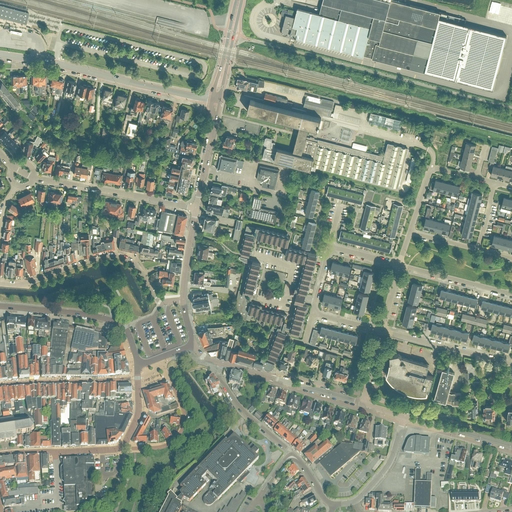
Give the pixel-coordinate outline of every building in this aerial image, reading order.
[(284,36),(285,35),(286,35),(287,35),(287,34),(288,33),(288,32),(291,33),(290,36),(353,53),(353,54),(364,56),(364,55),(372,57),(372,58),(375,59),(376,59),(425,72),(491,88),(506,34),(439,16),(440,12),(392,0),(322,0),(323,1),(324,1),(320,14),(319,13),(319,14),(297,9),(295,17),(291,16),(293,10),(289,9),(288,13),(282,11),(281,15),(286,16),(282,32),(282,33),(282,34),(283,35),(284,35),(284,36)] [(0,5),(0,16),(26,24),(29,13),(0,5)] [(51,77),(49,85),(53,86),(53,87),(52,87),(51,91),(52,91),(52,93),(54,94),(54,92),(56,87),(58,79),(51,77)] [(238,82),(237,87),(247,90),(247,88),(249,81),(246,80),(247,80),(243,79),(242,80),(238,78),(237,82),(238,82)] [(56,87),(54,92),(57,92),(57,89),(58,87),(62,88),(64,80),(58,79),(56,87)] [(259,79),(258,83),(249,81),(247,88),(256,90),(257,87),(264,87),(264,80),(259,79)] [(74,89),(75,85),(75,82),(68,80),(64,94),(72,95),(73,89),(74,89)] [(2,83),(0,84),(0,93),(0,94),(3,92),(11,102),(9,104),(13,109),(19,104),(2,83)] [(80,96),(84,97),(86,86),(80,84),(78,90),(77,90),(76,98),(79,99),(80,96)] [(94,87),(86,86),(84,97),(88,98),(87,101),(91,102),(93,94),(92,94),(94,87)] [(102,98),(111,101),(112,97),(110,97),(111,91),(104,89),(102,98)] [(114,106),(115,106),(123,108),(123,106),(124,106),(126,96),(117,93),(117,97),(116,96),(115,100),(116,100),(115,104),(114,106)] [(265,93),(264,100),(291,107),(293,103),(287,101),(288,99),(265,93)] [(133,108),(131,107),(130,110),(136,112),(137,108),(142,110),(144,102),(139,100),(140,99),(139,99),(139,98),(137,98),(136,98),(135,98),(133,108)] [(305,99),(304,106),(307,106),(306,111),(330,117),(331,112),(333,101),(322,98),(321,103),(305,99)] [(248,110),(247,111),(255,113),(297,124),(300,125),(297,136),(293,152),(274,147),(275,142),(271,142),(272,140),(271,138),(267,137),(265,138),(264,144),(265,145),(267,146),(266,148),(265,148),(262,158),(274,162),(275,160),(311,169),(312,165),(397,188),(407,148),(388,143),(384,157),(366,152),(352,148),(351,148),(336,144),(326,142),(314,139),(314,138),(310,137),(306,136),(308,126),(318,129),(321,120),(321,118),(250,99),(248,110)] [(149,116),(150,116),(153,102),(148,101),(144,112),(146,114),(147,115),(145,121),(148,121),(149,116)] [(159,104),(153,102),(150,116),(152,117),(154,112),(157,113),(159,104)] [(160,115),(160,117),(169,119),(170,117),(172,108),(163,105),(160,115)] [(177,115),(176,120),(181,122),(182,117),(187,118),(189,111),(182,109),(180,115),(177,115)] [(371,112),(368,122),(400,130),(402,121),(371,112)] [(126,114),(122,132),(120,136),(127,138),(133,137),(134,135),(137,123),(130,121),(132,115),(126,114)] [(0,134),(0,139),(2,142),(9,136),(4,131),(3,130),(0,132),(0,134),(0,135),(0,134)] [(2,142),(7,146),(13,140),(9,136),(2,142)] [(43,142),(45,140),(41,138),(42,138),(37,136),(34,141),(25,140),(25,142),(25,141),(23,150),(23,153),(30,154),(31,149),(32,149),(33,143),(37,146),(40,140),(43,142)] [(223,144),(234,147),(237,138),(233,137),(234,137),(231,137),(227,136),(226,140),(225,140),(224,140),(223,141),(222,143),(223,144)] [(176,146),(169,144),(169,140),(166,139),(165,146),(164,150),(188,155),(189,151),(194,152),(195,147),(196,147),(197,144),(196,143),(191,142),(191,140),(187,139),(187,141),(182,140),(181,141),(180,144),(181,145),(180,150),(175,149),(176,146)] [(18,145),(13,140),(7,146),(11,151),(14,148),(15,149),(18,146),(17,145),(18,145)] [(353,142),(352,148),(366,152),(367,146),(353,142)] [(466,142),(464,149),(474,151),(476,145),(466,142)] [(40,151),(35,157),(39,161),(45,155),(43,153),(46,150),(43,148),(41,151),(40,151)] [(464,149),(463,155),(472,157),(474,151),(464,149)] [(179,160),(178,164),(191,167),(193,160),(193,159),(192,157),(192,158),(179,155),(179,154),(176,153),(175,157),(179,158),(179,157),(182,158),(181,160),(179,160)] [(220,157),(218,167),(217,168),(218,171),(220,170),(234,173),(236,166),(242,168),(244,161),(238,159),(222,155),(222,154),(219,156),(220,157)] [(463,155),(461,161),(471,163),(472,157),(463,155)] [(55,159),(55,158),(52,157),(51,161),(47,160),(48,158),(47,158),(44,161),(43,164),(42,165),(42,166),(42,167),(42,168),(43,169),(44,169),(44,170),(50,171),(51,163),(54,163),(55,159)] [(412,157),(408,171),(406,181),(411,182),(414,173),(417,159),(412,157)] [(55,172),(61,173),(64,159),(61,158),(60,164),(56,163),(55,172)] [(469,169),(471,163),(461,161),(460,167),(469,169)] [(85,168),(82,167),(80,175),(86,176),(87,168),(88,168),(89,164),(86,164),(85,168)] [(173,171),(172,173),(189,176),(190,171),(191,170),(192,168),(191,167),(178,164),(177,167),(172,166),(171,170),(173,171)] [(259,170),(257,179),(260,180),(261,182),(262,182),(261,186),(275,189),(279,170),(260,165),(259,170)] [(505,169),(503,178),(509,180),(511,170),(511,167),(506,165),(505,169)] [(493,166),(490,175),(497,176),(499,167),(493,166)] [(107,181),(110,167),(107,167),(106,172),(102,171),(103,169),(95,168),(94,173),(100,174),(99,176),(101,176),(100,180),(107,181)] [(499,167),(497,176),(503,178),(505,169),(499,167)] [(107,181),(114,182),(116,168),(113,168),(112,173),(109,172),(107,181)] [(130,169),(125,169),(124,175),(126,175),(125,184),(131,185),(133,176),(134,170),(130,169)] [(169,177),(169,181),(187,185),(188,184),(189,182),(188,181),(189,176),(172,173),(172,174),(170,173),(169,177)] [(136,176),(135,181),(137,181),(136,184),(143,186),(144,178),(136,176)] [(432,182),(430,189),(437,190),(439,191),(442,182),(439,181),(436,180),(435,182),(432,182)] [(169,181),(167,187),(166,187),(166,191),(172,193),(173,189),(184,192),(185,193),(186,191),(186,190),(187,185),(169,181)] [(442,182),(439,191),(444,192),(446,193),(448,183),(446,183),(442,182)] [(448,183),(446,193),(451,194),(452,194),(454,185),(453,184),(448,183)] [(211,192),(224,195),(226,195),(227,190),(236,192),(237,188),(228,186),(223,185),(222,188),(214,186),(212,186),(211,192)] [(454,185),(452,194),(458,196),(460,186),(454,185)] [(326,195),(334,197),(336,188),(329,186),(326,195)] [(334,197),(341,198),(343,190),(336,188),(334,197)] [(309,193),(309,195),(318,198),(319,191),(312,189),(311,193),(309,193)] [(347,191),(343,190),(341,198),(348,200),(350,191),(350,189),(348,189),(347,191)] [(53,207),(56,193),(50,191),(49,195),(48,195),(47,200),(52,200),(50,206),(53,207)] [(355,202),(357,193),(350,191),(348,200),(355,202)] [(30,192),(24,195),(30,207),(32,206),(30,202),(33,200),(31,196),(32,196),(31,192),(30,193),(30,192)] [(241,192),(239,199),(246,201),(248,194),(241,192)] [(472,196),(471,198),(480,200),(481,198),(482,194),(479,194),(474,192),(473,192),(472,196)] [(62,194),(56,193),(53,207),(56,207),(57,202),(61,202),(62,194)] [(210,193),(209,197),(210,197),(209,201),(217,203),(221,204),(222,199),(218,198),(219,195),(212,193),(212,194),(210,193)] [(364,195),(357,193),(355,202),(362,204),(364,195)] [(19,198),(18,199),(20,202),(22,206),(26,204),(28,208),(30,207),(24,195),(19,198)] [(309,198),(308,202),(316,204),(318,198),(309,195),(308,198),(309,198)] [(248,207),(247,212),(250,212),(250,215),(276,221),(278,212),(260,207),(262,198),(254,196),(252,208),(248,207)] [(501,207),(507,208),(510,199),(503,197),(501,207)] [(470,202),(469,204),(479,207),(479,205),(480,200),(471,198),(470,202)] [(120,219),(122,220),(123,216),(122,216),(123,211),(122,211),(123,208),(120,207),(121,204),(105,201),(103,213),(118,215),(117,219),(120,219)] [(306,205),(306,208),(315,210),(316,204),(308,202),(307,205),(306,205)] [(12,203),(8,209),(15,214),(17,211),(20,213),(22,210),(12,203)] [(394,203),(392,211),(401,213),(402,205),(394,203)] [(229,211),(229,209),(229,208),(227,208),(208,204),(207,210),(209,210),(209,212),(228,216),(229,211)] [(367,204),(365,212),(373,214),(375,209),(380,210),(380,207),(367,204)] [(468,209),(468,210),(477,213),(478,211),(479,207),(469,204),(468,209)] [(426,217),(426,218),(423,227),(429,229),(432,219),(428,219),(431,208),(427,207),(425,217),(426,217)] [(147,220),(149,209),(143,208),(141,219),(147,220)] [(306,208),(305,210),(306,211),(305,214),(313,216),(315,210),(306,208)] [(147,220),(147,221),(152,221),(154,222),(154,217),(156,210),(149,209),(147,220)] [(160,218),(158,225),(158,229),(182,234),(186,215),(162,210),(160,218)] [(467,215),(466,216),(476,219),(476,218),(477,213),(468,210),(467,215)] [(392,211),(390,219),(399,221),(401,213),(392,211)] [(365,212),(363,220),(371,222),(373,214),(365,212)] [(203,228),(212,230),(214,230),(215,225),(215,224),(218,225),(219,220),(217,219),(211,218),(206,216),(205,222),(204,222),(203,228)] [(465,222),(474,225),(474,224),(476,219),(466,216),(465,222)] [(14,220),(13,220),(12,219),(6,218),(4,227),(10,228),(10,229),(12,229),(12,230),(11,231),(14,232),(14,228),(13,228),(13,226),(11,225),(11,224),(13,224),(14,220)] [(243,220),(241,220),(237,219),(233,239),(239,240),(243,220)] [(390,219),(388,227),(397,229),(399,221),(390,219)] [(429,229),(435,231),(438,221),(432,219),(429,229)] [(363,220),(361,228),(369,231),(371,222),(363,220)] [(307,224),(306,227),(315,230),(316,223),(309,221),(308,225),(307,224)] [(435,231),(441,232),(444,223),(438,221),(435,231)] [(463,228),(463,229),(472,231),(473,230),(474,225),(465,222),(463,228)] [(450,224),(444,223),(441,232),(448,234),(450,224)] [(92,234),(92,232),(93,232),(93,233),(96,233),(96,232),(97,232),(97,229),(99,226),(95,226),(95,225),(91,225),(91,228),(90,228),(90,234),(92,234)] [(256,228),(247,225),(240,252),(241,252),(241,254),(249,256),(250,253),(251,254),(252,251),(250,251),(252,244),(253,244),(254,241),(253,241),(254,236),(254,234),(256,235),(256,236),(258,237),(263,238),(263,240),(265,240),(266,239),(273,241),(272,242),(273,242),(275,243),(276,242),(283,244),(282,245),(283,245),(285,246),(285,244),(288,245),(290,237),(288,236),(289,235),(256,226),(256,228)] [(303,229),(306,230),(305,234),(313,236),(315,230),(306,227),(304,227),(303,229)] [(397,229),(388,227),(386,234),(386,235),(395,237),(395,234),(397,229)] [(13,234),(14,232),(11,231),(12,230),(10,230),(4,229),(3,238),(9,239),(10,233),(13,234)] [(463,229),(462,235),(471,237),(472,231),(463,229)] [(339,240),(346,241),(349,232),(341,231),(339,240)] [(354,232),(354,234),(349,232),(346,241),(354,243),(356,234),(355,234),(356,232),(354,232)] [(80,243),(78,243),(78,245),(89,245),(88,234),(80,235),(80,236),(78,236),(78,240),(80,240),(80,243)] [(171,241),(184,243),(185,237),(175,236),(175,239),(170,238),(170,236),(162,234),(161,239),(165,240),(171,241)] [(304,237),(303,240),(311,242),(313,236),(305,234),(304,237)] [(354,243),(361,245),(363,236),(356,234),(354,243)] [(491,245),(497,246),(500,237),(494,235),(491,245)] [(361,245),(368,247),(370,238),(363,236),(361,245)] [(497,246),(503,248),(506,238),(500,237),(497,246)] [(104,239),(104,240),(106,251),(115,249),(113,238),(104,239)] [(368,247),(375,249),(377,240),(370,238),(368,247)] [(503,248),(509,249),(511,240),(506,238),(503,248)] [(35,251),(41,251),(43,241),(35,240),(34,248),(35,248),(35,251)] [(310,248),(311,242),(303,240),(302,242),(303,242),(302,246),(310,248)] [(375,249),(382,250),(385,242),(377,240),(375,249)] [(76,260),(75,251),(74,249),(78,249),(78,242),(74,242),(74,247),(71,247),(71,252),(69,252),(71,261),(76,260)] [(392,243),(385,242),(382,250),(390,252),(392,243)] [(200,243),(199,250),(208,251),(208,248),(213,248),(213,246),(212,245),(209,245),(207,244),(203,244),(202,244),(200,243)] [(89,255),(89,245),(78,245),(78,249),(79,255),(84,254),(84,257),(89,255)] [(63,247),(63,257),(64,256),(65,258),(66,263),(71,261),(69,252),(71,252),(71,247),(70,247),(70,246),(63,247)] [(150,248),(140,246),(139,254),(149,255),(149,254),(150,248)] [(154,249),(150,248),(149,254),(157,256),(157,257),(161,257),(162,252),(158,251),(158,248),(155,248),(154,249)] [(296,294),(305,296),(306,294),(307,291),(309,292),(309,289),(308,289),(310,281),(311,282),(312,279),(310,279),(312,272),(314,272),(314,269),(313,269),(314,264),(315,265),(318,254),(307,252),(307,253),(287,248),(285,256),(288,257),(287,258),(290,259),(290,257),(298,259),(297,261),(300,261),(300,260),(305,261),(304,262),(306,263),(299,290),(297,290),(298,288),(295,287),(295,290),(291,289),(291,291),(294,292),(294,293),(296,294)] [(213,252),(208,251),(199,250),(198,257),(208,259),(208,255),(212,255),(213,252)] [(6,264),(5,273),(14,274),(16,258),(17,258),(17,254),(15,254),(15,258),(12,258),(12,260),(8,260),(8,265),(6,264)] [(30,275),(36,273),(34,268),(36,266),(34,257),(29,258),(29,257),(25,258),(28,273),(29,272),(30,275)] [(171,261),(170,271),(170,272),(174,272),(180,273),(181,263),(171,261)] [(261,263),(252,261),(245,291),(239,290),(233,314),(242,316),(241,320),(246,321),(248,312),(250,313),(250,314),(252,315),(253,314),(258,315),(257,317),(260,318),(259,319),(262,320),(262,318),(270,320),(269,322),(272,322),(272,321),(276,322),(275,327),(272,326),(271,330),(274,331),(275,328),(285,331),(287,322),(286,322),(287,319),(285,318),(287,314),(279,312),(279,314),(259,309),(260,306),(250,304),(252,297),(250,297),(250,295),(252,295),(252,294),(254,289),(255,289),(256,286),(255,286),(257,279),(258,279),(258,277),(257,276),(259,269),(260,269),(261,267),(260,266),(261,263)] [(330,271),(336,273),(339,264),(332,262),(330,271)] [(336,273),(342,275),(345,265),(339,264),(336,273)] [(351,267),(345,265),(342,275),(348,276),(351,267)] [(365,270),(364,274),(373,277),(374,273),(371,272),(372,269),(363,266),(362,270),(365,270)] [(156,271),(156,273),(155,277),(159,277),(158,282),(172,284),(174,272),(170,272),(170,271),(159,270),(156,271)] [(364,274),(362,281),(371,284),(373,277),(364,274)] [(369,291),(371,284),(362,281),(360,289),(369,291)] [(423,283),(422,285),(413,283),(411,289),(421,291),(422,285),(424,286),(425,284),(423,283)] [(411,289),(410,295),(419,298),(421,291),(411,289)] [(448,299),(451,300),(453,293),(447,291),(445,300),(447,300),(448,299)] [(217,296),(212,297),(212,293),(208,294),(208,293),(202,294),(201,292),(193,293),(194,296),(193,296),(194,300),(192,302),(193,305),(195,306),(196,311),(211,308),(210,299),(218,298),(217,296)] [(359,293),(357,299),(366,301),(368,295),(359,293)] [(322,303),(328,305),(330,295),(324,294),(322,303)] [(460,302),(463,303),(465,296),(459,294),(457,303),(459,303),(460,302)] [(328,305),(334,306),(336,297),(330,295),(328,305)] [(418,304),(419,298),(410,295),(408,301),(418,304)] [(343,299),(336,297),(334,306),(340,308),(343,299)] [(477,299),(471,298),(469,306),(471,306),(472,305),(475,306),(477,299)] [(304,301),(295,299),(294,301),(298,302),(291,332),(299,334),(300,332),(301,332),(301,329),(300,329),(302,322),(303,322),(304,319),(303,319),(305,312),(306,312),(307,310),(305,309),(307,304),(303,303),(304,301)] [(357,299),(356,305),(365,307),(366,301),(357,299)] [(489,310),(493,311),(494,304),(488,302),(486,310),(489,311),(489,310)] [(363,314),(365,307),(356,305),(354,311),(363,314)] [(417,308),(407,305),(406,311),(415,314),(417,308)] [(501,313),(505,314),(507,307),(500,305),(498,313),(501,314),(501,313)] [(406,311),(404,318),(413,320),(415,314),(406,311)] [(21,340),(21,328),(25,328),(26,320),(17,319),(17,320),(16,319),(12,319),(11,319),(8,318),(7,318),(6,327),(7,336),(8,338),(8,340),(15,340),(21,340)] [(407,325),(412,326),(413,320),(404,318),(403,324),(404,324),(403,326),(407,327),(407,325)] [(38,337),(41,338),(42,330),(42,321),(35,321),(35,327),(34,327),(34,332),(38,332),(38,337)] [(49,322),(42,321),(42,330),(41,338),(44,338),(44,333),(49,333),(49,328),(49,327),(49,322)] [(68,333),(68,332),(68,328),(69,326),(53,324),(51,349),(50,359),(49,378),(61,377),(62,370),(63,368),(68,333)] [(430,331),(437,333),(439,325),(436,324),(435,325),(432,324),(430,331)] [(199,333),(201,338),(204,345),(207,349),(208,348),(219,346),(220,338),(227,339),(225,335),(226,335),(223,326),(209,327),(209,328),(202,331),(202,332),(199,333)] [(323,335),(325,336),(328,328),(321,326),(319,334),(323,335)] [(66,377),(80,378),(86,378),(88,357),(82,357),(82,355),(85,355),(92,353),(92,352),(98,351),(105,352),(108,341),(101,339),(101,338),(98,338),(98,336),(94,335),(95,334),(76,330),(76,329),(75,329),(68,328),(68,332),(68,333),(63,368),(62,370),(61,377),(66,377)] [(328,336),(332,337),(334,330),(328,328),(325,336),(328,337),(328,336)] [(286,333),(277,330),(266,358),(267,359),(271,360),(275,362),(276,359),(277,360),(278,357),(277,357),(280,350),(281,350),(282,348),(281,347),(283,341),(284,341),(285,339),(284,338),(286,333)] [(340,339),(344,340),(346,333),(340,331),(337,339),(340,340),(340,339)] [(358,336),(352,334),(349,343),(352,343),(352,342),(356,343),(358,336)] [(472,342),(478,343),(480,335),(477,334),(477,335),(474,335),(472,342)] [(224,356),(228,358),(234,339),(230,337),(227,346),(226,346),(224,356)] [(484,345),(490,346),(492,338),(489,337),(489,339),(486,338),(484,345)] [(8,338),(4,338),(2,338),(3,345),(4,350),(5,357),(5,359),(7,381),(13,380),(10,356),(8,340),(8,338)] [(218,354),(218,356),(224,356),(226,346),(228,340),(220,338),(219,346),(218,354)] [(241,341),(234,339),(228,358),(236,360),(238,351),(239,348),(240,346),(241,342),(241,341)] [(21,340),(15,340),(17,354),(23,354),(24,354),(23,347),(22,340),(21,340)] [(496,348),(502,349),(504,341),(501,341),(498,341),(496,348)] [(506,342),(504,341),(502,349),(508,351),(510,344),(506,343),(506,342)] [(236,360),(244,362),(247,350),(246,350),(246,347),(244,347),(245,343),(241,342),(240,346),(239,348),(238,351),(236,360)] [(37,360),(40,360),(40,349),(37,349),(38,344),(34,344),(33,348),(33,351),(33,352),(29,352),(29,353),(32,353),(32,360),(30,361),(30,363),(30,368),(33,369),(34,379),(39,378),(37,360)] [(207,349),(212,355),(218,354),(219,346),(208,348),(207,349)] [(27,347),(25,347),(24,347),(25,358),(28,358),(29,379),(34,379),(33,369),(30,368),(30,363),(30,361),(30,358),(28,358),(27,353),(29,353),(29,352),(33,352),(33,351),(27,352),(27,347)] [(107,354),(107,355),(107,359),(110,358),(113,358),(115,376),(120,376),(120,366),(121,366),(121,364),(120,364),(120,362),(126,362),(123,351),(120,352),(119,347),(110,348),(107,353),(107,354)] [(278,367),(283,369),(283,368),(287,369),(289,360),(292,361),(293,360),(294,360),(294,358),(294,357),(296,350),(290,348),(289,353),(288,352),(287,355),(288,355),(288,357),(284,356),(283,360),(281,359),(278,367)] [(257,353),(247,350),(244,362),(253,365),(255,359),(260,360),(261,357),(262,356),(259,355),(260,354),(257,353)] [(390,369),(389,373),(388,373),(388,374),(388,375),(388,376),(389,377),(390,377),(392,379),(394,382),(396,384),(395,385),(398,387),(401,389),(403,390),(407,391),(410,392),(413,393),(416,394),(420,394),(423,394),(426,394),(428,390),(429,390),(433,376),(426,374),(429,365),(401,357),(402,356),(399,354),(390,356),(390,358),(392,358),(392,362),(391,366),(390,369)] [(107,355),(97,355),(97,359),(97,378),(108,377),(109,377),(107,364),(107,359),(107,355)] [(305,363),(308,364),(314,365),(317,357),(310,355),(309,358),(307,357),(305,363)] [(263,357),(261,357),(260,360),(255,359),(253,365),(261,367),(263,357)] [(326,361),(322,374),(329,376),(332,366),(328,365),(329,362),(326,361)] [(129,375),(126,362),(120,362),(120,364),(121,364),(121,366),(120,366),(120,376),(129,375)] [(334,378),(340,379),(343,368),(341,367),(340,372),(336,371),(334,378)] [(460,393),(456,393),(452,393),(449,392),(454,373),(442,369),(433,400),(446,403),(446,402),(452,403),(452,405),(460,405),(460,393)] [(491,373),(491,379),(499,379),(499,370),(494,370),(494,373),(491,373)] [(232,392),(236,397),(239,401),(242,398),(240,396),(240,395),(238,392),(239,387),(241,388),(243,383),(240,382),(242,376),(232,373),(232,374),(231,374),(229,381),(230,381),(229,384),(232,385),(232,387),(231,391),(232,392)] [(205,381),(205,383),(205,384),(208,385),(211,391),(210,392),(211,395),(213,394),(216,392),(215,389),(219,387),(216,382),(213,378),(212,378),(209,379),(209,380),(209,381),(207,381),(205,381)] [(156,416),(164,414),(176,410),(178,409),(178,407),(177,404),(169,407),(167,401),(172,400),(168,388),(169,386),(168,385),(166,384),(165,385),(160,387),(143,393),(149,411),(154,414),(156,413),(156,416)] [(115,400),(115,396),(115,388),(115,385),(106,386),(105,400),(105,403),(104,403),(105,415),(105,417),(105,418),(114,419),(114,414),(115,403),(114,403),(115,402),(115,400)] [(41,411),(40,387),(36,387),(36,403),(37,411),(33,411),(33,414),(34,414),(34,423),(35,427),(42,427),(41,411)] [(41,400),(47,400),(50,400),(49,387),(40,387),(41,411),(45,411),(45,402),(41,402),(41,400)] [(51,448),(54,448),(54,436),(56,436),(60,436),(60,426),(61,424),(60,420),(60,403),(59,387),(49,387),(50,400),(50,402),(50,403),(50,412),(50,414),(51,422),(50,422),(51,441),(51,448)] [(119,399),(115,400),(115,402),(125,402),(124,401),(124,399),(123,399),(123,396),(123,387),(117,387),(117,388),(115,388),(115,396),(116,396),(118,396),(119,396),(119,399)] [(131,387),(123,387),(123,396),(123,399),(124,399),(124,401),(125,402),(129,401),(131,399),(131,387)] [(23,388),(16,389),(18,402),(18,405),(19,410),(19,413),(21,421),(28,420),(27,411),(25,402),(23,388)] [(30,388),(23,388),(25,402),(27,411),(28,420),(29,420),(33,422),(32,409),(30,388)] [(1,390),(0,389),(0,413),(0,416),(1,416),(1,420),(9,418),(8,412),(6,412),(4,403),(1,390)] [(9,418),(12,418),(11,409),(10,403),(7,389),(1,390),(4,403),(6,412),(8,412),(9,418)] [(12,389),(7,389),(10,403),(11,409),(12,418),(15,417),(16,417),(12,389)] [(16,411),(19,410),(18,405),(18,402),(16,389),(12,389),(16,417),(15,417),(16,422),(21,421),(19,413),(17,414),(16,411)] [(276,391),(269,389),(267,395),(268,396),(267,398),(270,399),(269,403),(272,404),(273,400),(275,396),(274,395),(276,391)] [(275,402),(274,405),(279,407),(280,402),(283,403),(285,395),(279,393),(276,402),(275,402)] [(283,411),(284,413),(284,415),(286,416),(287,414),(291,415),(291,413),(295,413),(296,410),(299,400),(291,398),(288,408),(285,407),(283,411)] [(70,405),(70,421),(76,421),(76,426),(85,426),(85,420),(88,420),(88,415),(88,412),(81,411),(76,411),(77,402),(70,402),(70,405)] [(125,402),(115,402),(114,403),(115,403),(114,414),(121,414),(126,415),(132,415),(132,412),(132,403),(126,404),(125,402)] [(299,408),(297,413),(303,415),(303,414),(308,415),(310,410),(309,410),(311,404),(303,402),(301,409),(299,408)] [(470,404),(470,406),(468,406),(468,412),(470,412),(470,414),(471,414),(472,415),(474,415),(474,414),(475,414),(475,413),(477,413),(477,402),(474,402),(470,402),(470,404)] [(493,407),(493,406),(491,406),(491,405),(486,404),(486,405),(484,405),(484,406),(483,406),(483,412),(484,412),(483,415),(483,416),(484,417),(485,417),(489,417),(489,418),(490,419),(493,419),(493,418),(493,417),(494,417),(494,416),(494,414),(494,411),(495,410),(495,408),(494,407),(493,407)] [(310,411),(308,418),(312,419),(314,414),(319,415),(321,408),(315,406),(313,412),(310,411)] [(233,418),(236,411),(233,407),(230,414),(229,416),(226,421),(230,423),(233,418)] [(321,420),(326,421),(325,425),(327,425),(325,431),(329,432),(330,426),(329,426),(331,419),(333,412),(325,409),(324,415),(323,414),(321,420)] [(253,416),(259,421),(263,416),(258,412),(253,416)] [(345,416),(336,413),(333,423),(338,424),(337,428),(340,429),(342,423),(345,416)] [(95,446),(108,446),(106,432),(114,431),(116,432),(123,435),(132,416),(132,415),(126,415),(121,414),(114,414),(114,419),(105,418),(105,417),(100,416),(96,415),(96,423),(95,429),(96,429),(96,430),(95,446)] [(263,423),(267,426),(276,416),(274,414),(271,418),(268,416),(263,423)] [(278,417),(276,416),(267,426),(272,430),(277,423),(274,422),(278,417)] [(145,417),(139,428),(146,431),(151,421),(145,417)] [(170,417),(164,419),(165,420),(170,421),(170,425),(179,426),(180,419),(173,418),(173,417),(170,417)] [(357,420),(349,418),(346,428),(350,429),(349,432),(352,433),(355,426),(356,423),(357,420)] [(16,447),(21,447),(21,437),(16,438),(15,435),(30,433),(33,429),(32,425),(29,422),(14,425),(13,420),(0,421),(0,442),(16,440),(16,447)] [(159,436),(159,429),(159,427),(159,421),(156,421),(156,427),(155,427),(155,430),(153,430),(153,434),(149,434),(149,437),(150,437),(150,443),(157,443),(157,439),(157,436),(159,436)] [(274,431),(278,435),(289,423),(288,423),(289,422),(287,421),(281,427),(279,425),(274,431)] [(290,423),(289,422),(288,423),(289,423),(278,435),(282,439),(288,433),(285,430),(290,424),(290,423)] [(361,422),(359,431),(360,431),(359,432),(367,435),(368,431),(367,430),(369,424),(361,422)] [(70,447),(75,447),(76,447),(80,447),(80,434),(76,434),(76,426),(70,426),(70,432),(70,440),(70,447)] [(80,447),(87,447),(88,433),(87,433),(87,432),(85,432),(85,426),(76,426),(76,434),(80,434),(80,447)] [(162,427),(164,431),(161,433),(166,440),(171,437),(167,429),(166,429),(164,426),(162,427)] [(139,428),(131,442),(133,443),(139,443),(146,443),(146,437),(146,431),(139,428)] [(377,442),(374,442),(373,446),(376,446),(376,447),(382,447),(383,441),(385,441),(387,429),(375,428),(374,440),(377,441),(377,442)] [(282,439),(286,442),(295,432),(293,430),(289,434),(288,433),(282,439)] [(108,446),(116,444),(123,435),(116,432),(114,431),(106,432),(108,446)] [(62,448),(70,447),(70,440),(70,432),(61,432),(62,448)] [(297,433),(295,432),(286,442),(290,446),(295,439),(297,437),(295,435),(297,433)] [(40,434),(35,434),(30,434),(30,436),(30,448),(40,448),(40,436),(40,434)] [(177,511),(179,509),(181,505),(180,504),(183,499),(189,502),(206,485),(201,480),(207,474),(217,483),(209,492),(210,493),(205,498),(204,500),(204,503),(205,505),(207,506),(210,506),(212,505),(217,500),(218,501),(236,482),(239,484),(246,477),(243,474),(258,459),(255,456),(258,452),(254,449),(255,448),(254,447),(254,446),(252,444),(247,448),(234,435),(230,439),(228,437),(180,488),(183,490),(180,494),(181,496),(175,502),(168,498),(160,511),(177,511)] [(317,438),(313,435),(307,441),(311,444),(317,438)] [(292,447),(296,450),(305,440),(304,439),(303,438),(300,442),(298,441),(292,447)] [(408,443),(404,452),(404,453),(429,455),(430,447),(429,447),(430,440),(421,439),(416,438),(416,439),(415,439),(413,439),(412,439),(411,439),(410,440),(409,441),(408,442),(408,443)] [(307,442),(304,439),(305,440),(296,450),(299,454),(305,447),(303,446),(307,442)] [(304,456),(311,465),(313,463),(315,465),(317,465),(318,463),(320,465),(324,470),(330,478),(350,461),(360,453),(352,451),(353,446),(341,444),(338,447),(333,451),(326,443),(323,445),(319,440),(313,445),(315,447),(304,456)] [(367,454),(369,445),(369,443),(364,442),(363,445),(354,443),(352,451),(361,453),(367,454)] [(451,462),(456,463),(459,464),(458,465),(463,467),(464,463),(467,453),(466,453),(467,452),(455,449),(455,451),(456,452),(454,459),(452,458),(451,462)] [(472,461),(474,462),(472,469),(476,470),(478,463),(480,463),(482,455),(474,453),(472,461)] [(35,482),(34,476),(34,474),(40,474),(39,456),(27,457),(28,474),(29,482),(35,482)] [(48,456),(41,457),(42,482),(44,482),(44,488),(49,488),(49,476),(48,476),(47,464),(48,464),(48,456)] [(14,469),(15,479),(16,479),(22,479),(22,481),(27,481),(25,457),(14,457),(15,469),(14,469)] [(0,470),(5,470),(5,467),(7,467),(7,468),(13,467),(12,458),(0,459),(0,470)] [(64,483),(64,511),(76,511),(87,511),(87,497),(95,497),(93,458),(63,460),(63,466),(64,483)] [(499,467),(504,468),(506,469),(505,475),(510,476),(511,472),(511,469),(511,463),(511,464),(509,463),(509,462),(509,461),(506,461),(505,460),(502,459),(499,467)] [(453,472),(455,467),(449,465),(447,475),(451,477),(452,472),(453,472)] [(290,480),(293,477),(299,472),(294,466),(288,470),(291,474),(291,475),(288,478),(285,480),(287,482),(290,480)] [(0,483),(15,479),(14,469),(5,470),(0,470),(0,483)] [(414,508),(435,509),(436,499),(431,499),(431,484),(432,475),(427,474),(427,483),(420,483),(421,470),(416,470),(415,483),(414,508)] [(15,479),(0,483),(0,488),(6,487),(17,485),(16,479),(15,479)] [(296,484),(300,490),(308,484),(304,479),(300,482),(296,484)] [(295,486),(292,483),(287,488),(290,491),(295,486)] [(303,495),(311,489),(308,484),(300,490),(294,494),(297,498),(300,496),(299,494),(301,493),(303,495)] [(490,500),(495,501),(498,492),(496,491),(496,488),(491,487),(489,492),(492,493),(490,500)] [(7,493),(1,494),(2,499),(8,498),(24,496),(38,495),(38,488),(31,489),(23,489),(17,490),(16,490),(17,492),(7,493)] [(501,493),(498,492),(495,501),(501,503),(502,496),(505,497),(507,492),(502,490),(501,493)] [(220,511),(218,511),(235,511),(246,494),(242,492),(239,497),(237,495),(234,500),(232,499),(227,508),(225,507),(222,511),(220,511)] [(317,502),(313,495),(301,502),(303,505),(307,502),(309,506),(317,502)] [(365,506),(369,506),(369,510),(374,511),(375,502),(372,501),(372,495),(369,495),(369,500),(365,500),(365,506)] [(16,506),(14,498),(14,497),(2,500),(4,508),(16,506)]
